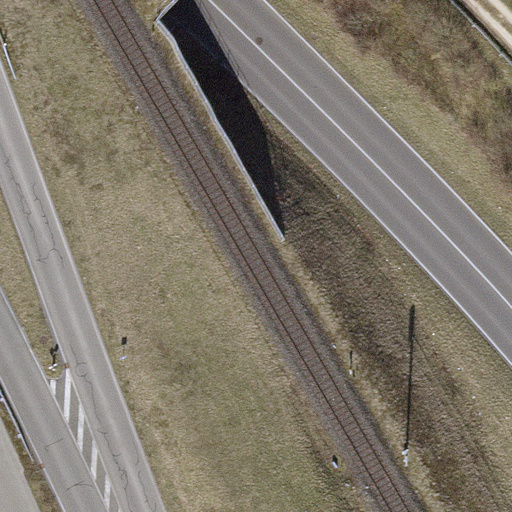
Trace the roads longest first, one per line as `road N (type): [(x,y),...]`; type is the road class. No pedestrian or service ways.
road 1 (secondary): [(210,0),(409,196),(511,311)]
road 2 (secondary): [(146,511),(0,107)]
road 3 (secondary): [(0,322),(91,511)]
